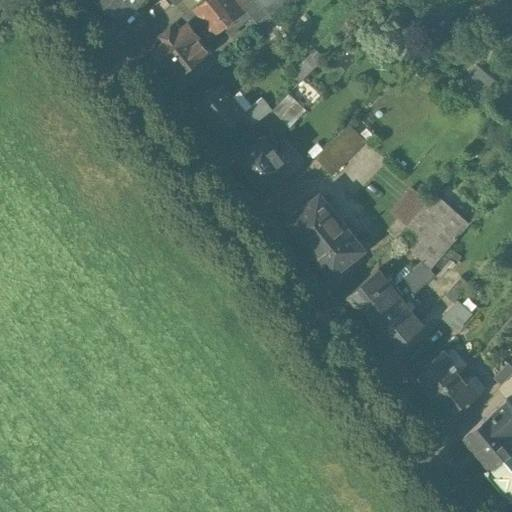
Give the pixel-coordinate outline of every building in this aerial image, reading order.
[(95,0),(119,21),(138,0),(95,0)] [(202,0),(193,8),(200,17),(191,25),(188,21),(179,28),(175,23),(161,34),(165,39),(152,50),(163,64),(165,63),(177,77),(209,51),(201,42),(206,38),(207,40),(223,27),(229,34),(242,23),(237,17),(246,9),(239,0),(202,0)] [(297,0),(239,0),(246,9),(260,26),(272,16),(273,17),(286,6),(288,8),(297,0)] [(282,48),(275,41),(269,47),(276,54),(282,48)] [(298,66),(288,55),(282,61),(293,72),(298,66)] [(462,79),(483,94),(495,78),(474,63),(462,79)] [(223,85),(195,107),(218,134),(245,112),(223,85)] [(291,124),(307,109),(290,91),(274,106),(291,124)] [(261,98),(245,112),(254,123),(271,110),(261,98)] [(349,124),(316,157),(333,175),(366,141),(349,124)] [(272,133),(267,137),(266,135),(236,159),(260,189),(290,165),(274,145),(279,141),(272,133)] [(411,187),(391,212),(407,225),(427,201),(411,187)] [(365,249),(320,194),(308,203),(298,211),(298,212),(288,220),(290,223),(287,226),(296,237),(299,234),(323,263),(319,265),(328,276),(331,273),(333,275),(345,266),(354,259),(365,249)] [(424,260),(410,273),(409,273),(405,278),(405,279),(403,281),(413,293),(434,275),(430,268),(432,268),(424,260)] [(378,269),(348,295),(373,326),(373,325),(402,301),(404,300),(378,269)] [(461,276),(445,294),(454,302),(470,284),(461,276)] [(422,325),(402,301),(373,325),(385,339),(380,344),(387,352),(392,348),(393,349),(422,325)] [(472,317),(456,303),(442,318),(458,333),(472,317)] [(445,352),(443,350),(424,365),(427,369),(420,376),(424,381),(422,383),(433,397),(459,374),(467,364),(455,348),(450,348),(445,352)] [(511,373),(503,365),(487,383),(496,391),(511,373)] [(459,374),(433,397),(442,408),(444,406),(451,414),(459,407),(460,409),(480,393),(469,380),(466,383),(459,374)] [(511,405),(507,400),(465,435),(492,468),(511,451),(511,434),(511,433),(511,432),(511,405)] [(511,451),(492,468),(511,491),(511,451)]
